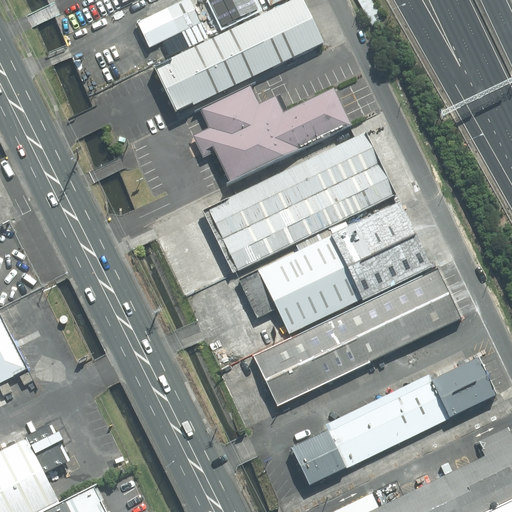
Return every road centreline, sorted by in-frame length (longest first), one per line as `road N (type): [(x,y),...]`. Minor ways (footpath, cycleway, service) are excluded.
road 1 (primary): [(218,511),(0,57)]
road 2 (unclassified): [(323,0),(511,372)]
road 3 (motorway): [(511,162),(407,0)]
road 4 (motorway): [(511,110),(459,0)]
